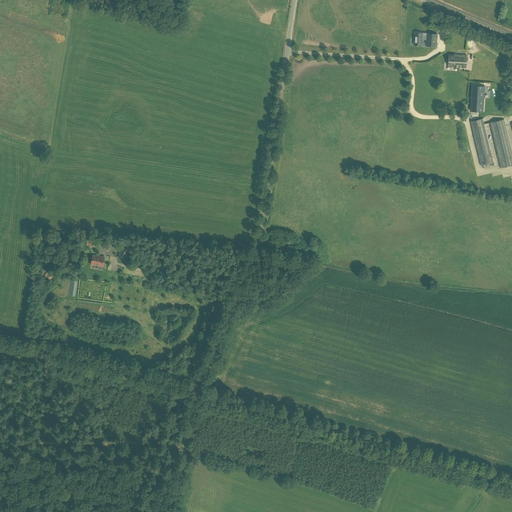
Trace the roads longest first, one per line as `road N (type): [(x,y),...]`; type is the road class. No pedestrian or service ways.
road 1 (unclassified): [(173,511),(194,390),(253,255),(294,0)]
road 2 (track): [(511,482),(166,383)]
road 3 (track): [(166,383),(0,340)]
